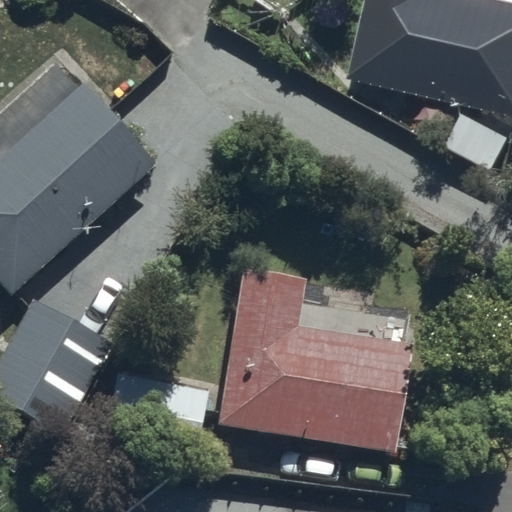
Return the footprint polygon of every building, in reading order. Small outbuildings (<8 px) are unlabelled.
[(370,0),(355,76),(511,109),(511,2),(501,0),(370,0)] [(0,103),(0,294),(4,299),(150,171),(51,59),(0,103)] [(510,140),(462,114),(445,146),(492,172),(510,140)] [(238,271),(212,426),(392,456),(410,343),(296,324),(303,282),(238,271)] [(0,363),(0,413),(58,445),(109,350),(30,307),(0,363)] [(100,448),(182,467),(200,392),(118,373),(100,448)]
